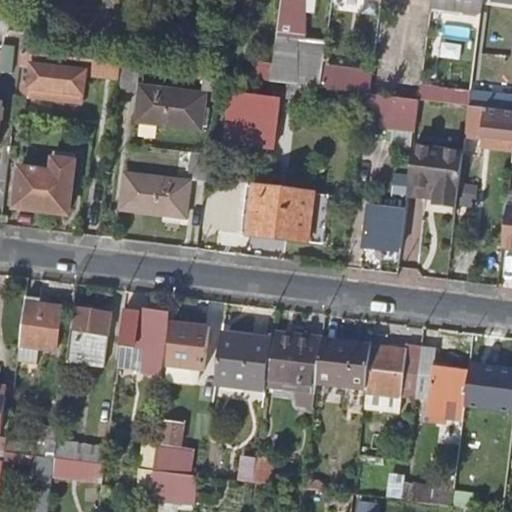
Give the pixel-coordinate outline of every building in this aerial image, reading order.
[(298,0),(282,0),(275,57),(273,79),(293,82),(316,84),(322,86),(326,57),(309,54),(308,71),(301,70),(294,68),(296,40),(302,40),(303,11),(299,10),(298,0)] [(433,0),(433,4),(483,10),(484,0),(433,0)] [(301,70),(302,40),(296,40),(294,68),(301,70)] [(0,100),(2,100),(8,49),(0,48),(0,100)] [(86,92),(92,57),(25,49),(23,63),(27,64),(26,77),(48,80),(48,87),(86,92)] [(345,53),(327,51),(326,57),(322,86),(336,87),(338,70),(343,70),(345,53)] [(264,57),(260,78),(273,79),(275,57),(264,57)] [(137,92),(141,63),(124,61),(120,90),(137,92)] [(207,85),(221,86),(223,73),(209,71),(207,85)] [(140,118),(167,122),(171,85),(145,82),(140,118)] [(314,97),(316,84),(293,82),(292,94),(314,97)] [(211,90),(171,85),(167,122),(206,127),(211,90)] [(284,97),(236,92),(230,141),(278,148),(284,97)] [(414,128),(417,97),(372,92),(368,121),(414,128)] [(469,110),(425,104),(423,120),(433,122),(432,133),(453,135),(453,124),(466,125),(469,110)] [(468,133),(511,138),(511,108),(486,106),(471,104),(468,133)] [(429,194),(460,198),(466,152),(416,146),(409,197),(427,199),(429,194)] [(58,170),(23,165),(19,203),(70,210),(77,154),(61,151),(58,170)] [(179,170),(191,171),(194,153),(181,151),(179,170)] [(194,153),(191,171),(191,174),(197,175),(197,180),(210,182),(213,153),(194,151),(194,153)] [(124,208),(155,212),(160,175),(129,171),(124,208)] [(194,179),(160,175),(155,212),(190,216),(194,179)] [(245,231),(251,232),(257,184),(251,183),(245,231)] [(332,193),(257,184),(251,232),(326,242),(332,193)] [(367,241),(403,246),(408,208),(372,203),(367,241)] [(41,303),(41,298),(42,296),(27,294),(22,343),(59,347),(64,306),(41,303)] [(114,310),(75,305),(68,360),(107,365),(112,332),(114,310)] [(172,314),(126,307),(125,311),(122,333),(122,340),(150,345),(148,368),(164,371),(172,314)] [(125,311),(114,310),(112,332),(122,333),(125,311)] [(212,325),(174,320),(168,370),(187,372),(188,364),(207,367),(212,325)] [(218,378),(268,384),(268,383),(273,338),(224,332),(218,378)] [(268,383),(318,389),(319,381),(324,339),(274,332),(273,338),(268,383)] [(374,342),(324,336),(324,339),(319,381),(368,387),(374,342)] [(409,347),(374,342),(368,387),(417,394),(424,343),(410,342),(409,347)] [(429,416),(465,421),(467,404),(471,370),(457,369),(457,359),(436,356),(434,381),(424,381),(423,394),(432,396),(429,416)] [(471,370),(467,404),(511,409),(511,365),(472,361),(471,370)] [(37,366),(17,363),(14,394),(33,396),(37,366)] [(31,439),(29,453),(57,456),(59,440),(61,426),(44,424),(42,440),(31,439)] [(148,436),(144,467),(156,469),(160,436),(148,436)] [(80,443),(59,440),(57,456),(78,459),(80,443)] [(109,446),(85,443),(85,460),(107,462),(109,446)] [(243,455),(242,480),(269,481),(270,456),(243,455)] [(137,479),(154,481),(156,469),(144,467),(138,467),(137,479)] [(183,495),(186,473),(156,469),(154,481),(153,491),(183,495)] [(393,491),(405,493),(408,473),(395,471),(393,491)] [(418,488),(416,501),(454,506),(456,493),(456,491),(444,489),(444,492),(418,488)] [(477,497),(456,493),(454,506),(475,508),(477,497)] [(365,511),(385,511),(386,502),(367,500),(365,511)]
